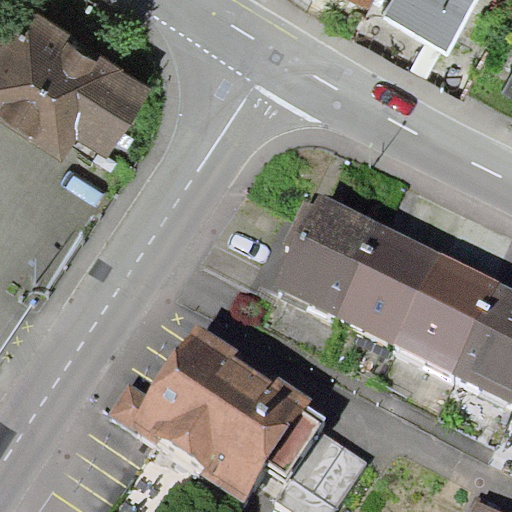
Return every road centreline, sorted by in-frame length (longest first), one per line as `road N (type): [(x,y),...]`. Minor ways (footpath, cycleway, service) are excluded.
road 1 (tertiary): [(0,466),(274,53)]
road 2 (unknown): [(126,276),(511,495)]
road 3 (tertiary): [(274,53),(511,182)]
